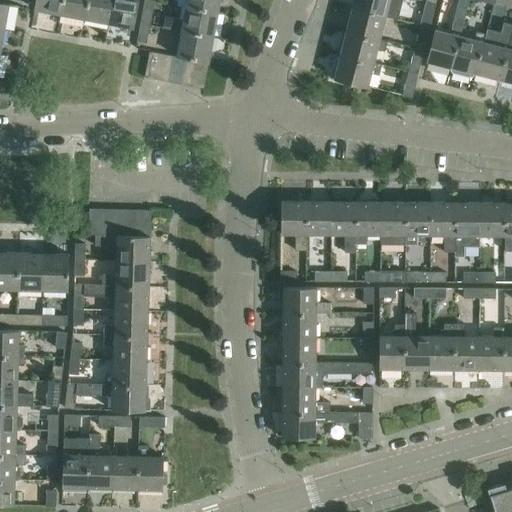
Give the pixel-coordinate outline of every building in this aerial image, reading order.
[(36,0),(35,11),(60,15),(62,0),(36,0)] [(62,0),(60,15),(85,20),(88,0),(62,0)] [(88,0),(85,20),(109,24),(113,0),(88,0)] [(113,0),(109,24),(134,29),(139,0),(113,0)] [(144,0),(144,5),(140,25),(150,27),(154,7),(155,2),(146,0),(144,0)] [(178,0),(178,6),(182,6),(187,7),(186,8),(218,14),(220,0),(178,0)] [(354,0),(352,9),(386,18),(398,21),(403,0),(354,0)] [(435,30),(428,62),(453,68),(461,37),(470,0),(459,0),(451,34),(435,30)] [(511,0),(495,0),(494,4),(511,8),(511,0)] [(426,3),(420,26),(430,29),(436,6),(426,3)] [(0,30),(5,31),(10,6),(0,4),(0,30)] [(166,16),(164,29),(182,32),(182,33),(213,39),(218,14),(186,8),(187,7),(182,6),(179,18),(166,16)] [(352,9),(347,32),(380,41),(380,40),(386,18),(352,9)] [(484,43),(476,74),(500,80),(510,41),(511,38),(511,32),(511,24),(504,22),(502,32),(488,29),(487,34),(487,35),(485,43),(484,43)] [(139,30),(137,42),(147,43),(150,27),(140,25),(139,30)] [(420,26),(415,50),(425,52),(430,29),(420,26)] [(347,32),(341,56),(374,64),(375,62),(378,50),(386,52),(388,42),(380,40),(380,41),(347,32)] [(453,68),(452,71),(454,73),(464,76),(466,75),(467,72),(476,74),(484,43),(485,43),(487,35),(487,34),(477,32),(475,40),(461,37),(453,68)] [(510,41),(500,80),(511,83),(511,32),(511,38),(510,41)] [(182,33),(177,57),(186,59),(197,61),(209,63),(213,39),(182,33)] [(415,50),(409,73),(419,75),(422,61),(425,52),(415,50)] [(149,59),(145,77),(157,79),(162,54),(150,52),(149,59)] [(162,54),(157,79),(168,82),(173,56),(162,54)] [(173,56),(168,82),(181,84),(186,59),(177,57),(173,56)] [(335,78),(335,80),(368,88),(372,74),(380,76),(383,65),(375,62),(374,64),(341,56),(335,78)] [(186,59),(181,84),(192,86),(197,61),(186,59)] [(197,61),(192,86),(204,88),(209,63),(197,61)] [(409,73),(403,96),(404,96),(413,98),(419,75),(409,73)] [(282,203),(282,235),(297,235),(297,250),(307,249),(308,235),(307,235),(307,203),(282,203)] [(307,203),(307,235),(308,235),(332,235),(332,203),(307,203)] [(332,203),(332,235),(346,235),(345,252),(357,252),(357,244),(356,244),(357,203),(332,203)] [(357,203),(356,244),(357,244),(367,244),(368,235),(381,236),(381,203),(357,203)] [(381,236),(381,244),(406,245),(406,236),(406,203),(381,203),(381,236)] [(406,236),(406,245),(417,244),(417,236),(431,236),(431,204),(406,203),(406,236)] [(431,204),(431,236),(444,236),(444,250),(455,250),(455,236),(455,204),(431,204)] [(455,204),(455,236),(455,250),(455,257),(465,257),(465,247),(480,247),(480,236),(480,204),(455,204)] [(480,204),(480,236),(505,236),(505,204),(480,204)] [(89,234),(89,236),(96,236),(102,237),(103,211),(90,211),(89,234)] [(103,211),(102,237),(114,237),(115,211),(103,211)] [(115,211),(114,237),(126,237),(127,212),(115,211)] [(127,212),(126,237),(138,238),(139,212),(127,212)] [(139,212),(138,238),(151,238),(152,212),(139,212)] [(96,236),(96,246),(118,246),(117,263),(150,264),(151,242),(151,238),(138,238),(126,237),(114,237),(102,237),(96,236)] [(76,256),(75,261),(86,262),(86,244),(76,243),(76,256)] [(0,254),(0,290),(18,291),(19,255),(0,254)] [(19,255),(18,291),(43,292),(44,256),(19,255)] [(44,256),(43,292),(69,292),(69,256),(44,256)] [(75,261),(75,275),(85,276),(86,262),(75,261)] [(103,285),(103,287),(149,289),(150,264),(117,263),(117,274),(103,273),(103,285)] [(282,271),(282,281),(284,281),(298,281),(298,272),(282,271)] [(332,271),(316,272),(316,282),(332,282),(332,271)] [(332,271),(332,282),(348,282),(348,271),(332,271)] [(365,271),(365,282),(381,282),(381,272),(365,271)] [(381,272),(381,282),(398,282),(398,272),(381,272)] [(430,272),(406,272),(406,282),(430,282),(430,272)] [(430,272),(430,282),(447,283),(448,272),(430,272)] [(480,272),(465,272),(464,283),(480,283),(480,272)] [(480,272),(480,283),(497,283),(497,272),(480,272)] [(75,284),(74,311),(85,311),(85,296),(116,296),(116,312),(149,313),(149,289),(103,287),(103,285),(86,284),(75,284)] [(364,288),(364,304),(375,304),(375,287),(364,288)] [(284,288),(284,314),(316,314),(332,314),(332,302),(316,303),(317,288),(284,288)] [(397,288),(380,288),(380,298),(397,298),(397,288)] [(415,288),(415,298),(429,298),(429,288),(415,288)] [(429,288),(429,298),(447,298),(447,288),(429,288)] [(464,288),(464,299),(479,299),(479,288),(464,288)] [(479,288),(479,299),(497,299),(497,289),(479,288)] [(74,311),(74,325),(84,325),(85,311),(74,311)] [(105,335),(104,337),(148,338),(149,313),(116,312),(116,325),(105,324),(105,335)] [(0,313),(0,323),(17,324),(18,314),(0,313)] [(404,325),(404,370),(429,370),(429,338),(417,338),(418,313),(405,313),(405,325),(404,325)] [(18,314),(17,324),(42,325),(42,315),(18,314)] [(284,314),(283,339),(316,339),(316,314),(284,314)] [(42,315),(42,325),(68,326),(69,316),(42,315)] [(375,322),(364,322),(364,340),(375,340),(375,322)] [(429,338),(429,370),(454,370),(455,324),(445,324),(445,338),(429,338)] [(455,324),(454,370),(479,370),(479,338),(465,338),(465,324),(455,324)] [(379,338),(379,369),(380,369),(404,370),(404,325),(396,325),(395,338),(379,338)] [(479,338),(479,370),(503,370),(504,339),(505,339),(505,328),(494,328),(494,338),(479,338)] [(0,332),(0,357),(25,358),(25,346),(19,346),(19,333),(0,332)] [(58,332),(56,348),(66,349),(68,333),(58,332)] [(104,337),(104,344),(115,345),(115,362),(147,363),(148,338),(104,337)] [(504,339),(503,370),(511,370),(511,338),(505,339),(504,339)] [(283,339),(283,361),(316,361),(316,339),(283,339)] [(375,340),(364,340),(364,354),(374,354),(375,340)] [(73,342),(71,360),(79,361),(81,361),(83,343),(73,342)] [(0,357),(0,382),(18,383),(18,366),(25,366),(25,358),(0,357)] [(71,360),(69,374),(79,375),(81,361),(79,361),(71,360)] [(283,361),(283,389),(315,389),(316,386),(322,386),(323,376),(329,371),(364,372),(374,372),(374,365),(374,361),(316,361),(283,361)] [(106,374),(106,385),(114,386),(150,387),(150,386),(146,385),(147,363),(115,362),(114,374),(106,374)] [(54,365),(52,382),(62,383),(64,367),(54,365)] [(0,382),(0,407),(17,408),(17,406),(34,406),(34,395),(17,394),(18,383),(0,382)] [(50,384),(47,409),(60,409),(60,399),(62,383),(52,382),(50,382),(50,384)] [(68,383),(66,408),(75,409),(77,394),(114,395),(113,412),(146,413),(146,411),(152,411),(151,399),(149,397),(150,387),(114,386),(106,385),(78,383),(68,383)] [(374,387),(364,387),(364,404),(374,404),(374,388),(374,387)] [(283,389),(283,413),(330,414),(330,412),(330,402),(315,402),(315,389),(283,389)] [(0,407),(0,431),(16,432),(16,430),(20,430),(24,426),(24,417),(21,413),(17,413),(17,408),(0,407)] [(282,437),(282,439),(315,440),(315,438),(315,422),(360,422),(359,438),(374,438),(374,413),(360,412),(330,412),(330,414),(283,413),(282,437)] [(49,415),(49,433),(59,434),(59,415),(49,415)] [(65,415),(65,425),(81,425),(82,415),(65,415)] [(100,416),(99,426),(115,426),(115,416),(100,416)] [(115,416),(115,426),(131,426),(132,416),(115,416)] [(140,417),(140,426),(150,427),(166,427),(166,417),(150,417),(140,417)] [(0,431),(0,456),(27,458),(27,445),(16,445),(16,432),(0,431)] [(49,433),(49,447),(58,447),(59,434),(49,433)] [(90,438),(88,488),(113,489),(114,457),(101,457),(102,434),(90,434),(90,438)] [(63,456),(62,488),(88,488),(90,438),(79,438),(79,439),(64,439),(63,456)] [(139,458),(138,490),(163,491),(163,487),(165,487),(167,485),(168,476),(166,474),(163,475),(164,459),(149,459),(150,445),(139,445),(139,458)] [(0,456),(0,481),(15,482),(15,480),(19,480),(19,478),(22,477),(22,468),(20,466),(15,466),(15,464),(26,465),(27,458),(0,456)] [(114,457),(113,489),(138,490),(139,458),(114,457)] [(48,465),(47,481),(57,481),(58,465),(48,465)] [(0,506),(14,507),(14,506),(15,482),(0,481),(0,506)] [(511,511),(511,486),(490,493),(489,493),(494,511),(511,511)] [(47,490),(47,506),(57,506),(57,490),(47,490)]
